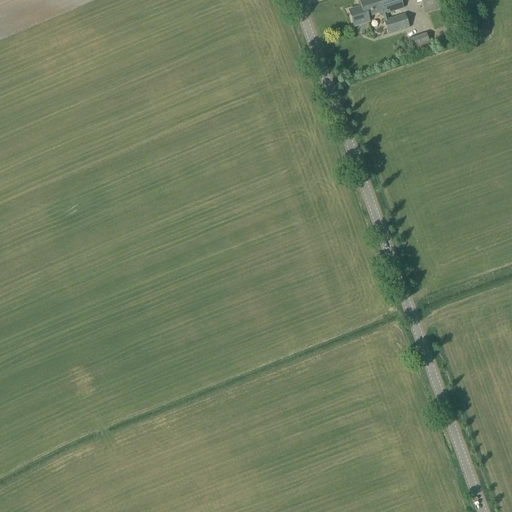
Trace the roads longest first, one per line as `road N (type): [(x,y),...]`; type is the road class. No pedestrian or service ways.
road 1 (track): [(511,280),(0,486)]
road 2 (tertiary): [(482,511),(296,0)]
